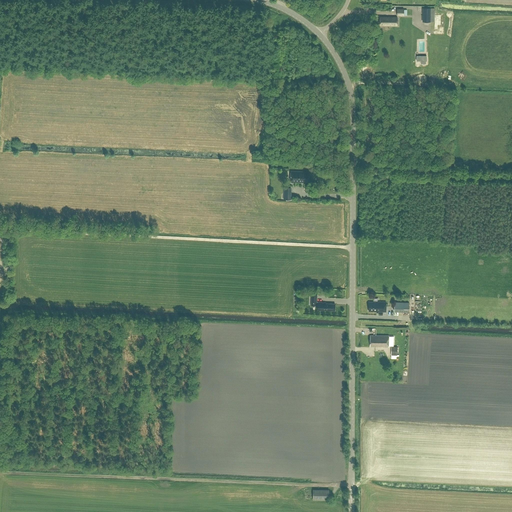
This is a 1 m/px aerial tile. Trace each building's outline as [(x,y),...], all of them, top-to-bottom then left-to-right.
[(423,8),(423,15),(423,21),(431,21),(431,8),(423,8)] [(379,25),(397,25),(397,17),(379,17),(379,25)] [(291,171),(290,181),(308,182),(309,172),(291,171)] [(317,302),(317,310),(334,311),(335,304),(325,303),(325,302),(317,302)] [(386,302),(376,302),(369,302),(368,311),(385,311),(386,302)] [(394,302),(394,305),(394,312),(409,312),(409,302),(394,302)] [(388,347),(388,346),(391,346),(391,336),(388,336),(388,335),(370,335),(370,346),(388,347)] [(329,499),(329,489),(313,489),(312,499),(329,499)]
